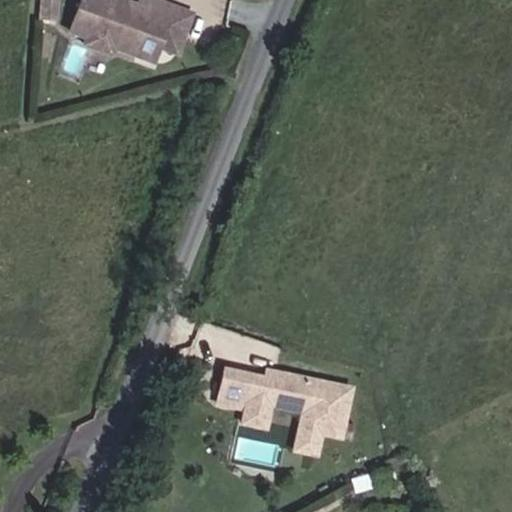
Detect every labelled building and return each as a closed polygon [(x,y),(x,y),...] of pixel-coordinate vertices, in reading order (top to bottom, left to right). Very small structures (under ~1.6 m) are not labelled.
[(160,47),(175,6),(157,0),(139,0),(137,6),(120,0),(80,0),(70,31),(83,35),(87,24),(113,34),(109,46),(154,62),(160,47)] [(178,54),(193,13),(175,6),(160,47),(178,54)] [(106,55),(109,46),(113,34),(87,24),(83,35),(79,46),(106,55)] [(328,442),(346,397),(309,383),(311,380),(278,367),(275,374),(265,370),(226,355),(214,387),(240,397),(261,406),(265,397),(295,409),(280,446),(301,455),(310,434),(328,442)] [(275,374),(278,367),(268,363),(265,370),(275,374)] [(256,419),(261,406),(240,397),(235,411),(256,419)] [(353,492),(371,488),(369,477),(351,481),(353,492)]
